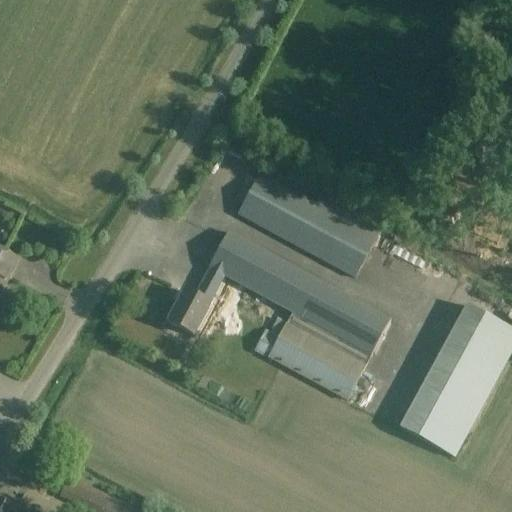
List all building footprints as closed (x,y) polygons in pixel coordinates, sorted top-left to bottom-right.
[(316,205),(261,175),(238,217),(354,280),(382,229),(321,195),(316,205)] [(390,322),(228,234),(194,297),(185,293),(168,324),(192,337),(209,306),(208,305),(224,277),(292,314),(279,338),(265,330),(254,352),(347,401),(390,322)] [(0,251),(0,290),(3,292),(18,261),(0,252),(0,251)] [(511,354),(511,332),(465,307),(399,429),(456,459),(511,354)] [(136,511),(73,480),(64,499),(90,511),(136,511)] [(32,511),(0,496),(0,511),(32,511)]
